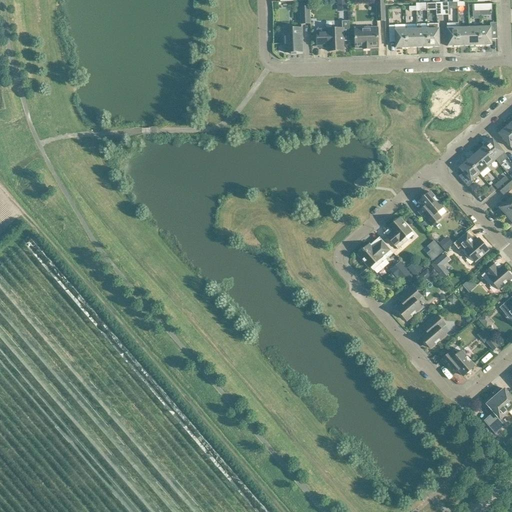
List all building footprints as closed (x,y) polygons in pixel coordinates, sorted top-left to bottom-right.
[(376,0),(377,21),(385,21),(384,0),(376,0)] [(336,12),(347,11),(346,1),(336,1),(336,12)] [(309,7),(300,8),(301,24),(310,24),(309,7)] [(342,21),(342,29),(327,30),(327,29),(317,29),(317,46),(328,46),(328,52),(343,51),(343,41),(349,41),(349,21),(342,21)] [(439,47),(439,29),(439,24),(427,25),(428,47),(439,47)] [(459,46),(458,28),(458,24),(447,24),(448,47),(459,46)] [(491,28),(480,28),(480,46),(491,46),(491,41),(497,41),(497,24),(491,24),(491,28)] [(407,48),(406,30),(406,25),(405,25),(405,26),(389,26),(389,43),(395,42),(395,48),(407,48)] [(417,48),(428,47),(427,25),(417,25),(417,30),(417,48)] [(284,29),(284,44),(284,53),(291,53),(291,55),(296,55),(296,53),(302,52),(302,28),(284,29)] [(371,50),(371,48),(378,48),(378,28),(355,29),(355,38),(353,40),(354,43),(355,45),(355,49),(363,48),(363,50),(371,50)] [(459,46),(470,46),(469,28),(458,28),(459,46)] [(470,46),(480,46),(480,28),(469,28),(470,46)] [(407,48),(417,48),(417,30),(406,30),(407,48)] [(511,132),(507,127),(499,134),(511,149),(511,132)] [(484,147),(496,160),(504,153),(492,139),(484,147)] [(488,167),(496,160),(484,147),(476,154),(488,167)] [(480,174),(488,167),(476,154),(468,161),(480,174)] [(480,174),(468,161),(459,168),(463,173),(459,177),(468,187),(473,183),(472,181),(480,174)] [(511,180),(503,188),(508,194),(511,189),(511,180)] [(492,186),(482,194),(486,199),(496,191),(492,186)] [(426,211),(421,216),(431,227),(441,218),(437,213),(443,208),(430,192),(427,195),(424,195),(422,197),(422,200),(419,202),(426,211)] [(504,220),(511,213),(511,198),(500,208),(502,211),(500,213),(505,219),(504,220)] [(392,232),(387,237),(398,250),(408,241),(406,238),(412,232),(400,219),(399,220),(396,219),(394,221),(394,224),(388,228),(392,232)] [(467,233),(454,244),(466,259),(470,256),(475,262),(489,250),(488,249),(488,247),(486,245),(483,244),(479,239),(475,242),(467,233)] [(439,243),(444,250),(453,242),(447,236),(439,243)] [(393,254),(382,241),(372,249),(369,245),(364,250),(361,249),(359,251),(359,254),(358,255),(369,269),(370,268),(373,271),(393,254)] [(427,255),(428,256),(433,261),(443,252),(439,247),(434,242),(428,248),(431,252),(427,255)] [(450,261),(445,255),(432,266),(437,271),(450,261)] [(413,277),(407,270),(400,262),(392,269),(399,277),(405,284),(413,277)] [(416,265),(414,263),(408,268),(415,277),(421,271),(423,269),(418,263),(416,265)] [(495,265),(481,276),(490,287),(494,284),(499,290),(511,278),(511,277),(511,274),(510,272),(507,272),(503,267),(499,270),(495,265)] [(432,275),(427,269),(419,277),(424,282),(432,275)] [(406,302),(403,305),(397,310),(400,313),(399,316),(401,318),(404,318),(407,321),(422,308),(416,302),(421,297),(412,287),(401,297),(406,302)] [(454,303),(458,300),(453,294),(448,299),(451,303),(454,303)] [(511,297),(500,308),(505,314),(511,310),(511,297)] [(493,322),(485,314),(478,320),(486,328),(493,322)] [(430,330),(427,332),(421,338),(424,341),(423,343),(425,346),(428,346),(431,349),(446,336),(440,329),(445,325),(436,315),(425,325),(430,330)] [(491,339),(486,343),(493,351),(498,347),(491,339)] [(471,369),(475,367),(461,351),(455,357),(451,352),(441,361),(450,372),(455,368),(463,377),(466,374),(469,374),(471,372),(471,369)] [(511,398),(504,389),(502,392),(500,389),(494,394),(493,394),(509,412),(511,409),(511,398)] [(500,419),(509,412),(493,394),(492,394),(493,395),(487,400),(489,403),(487,405),(497,416),(492,421),(500,430),(505,426),(500,419)]
